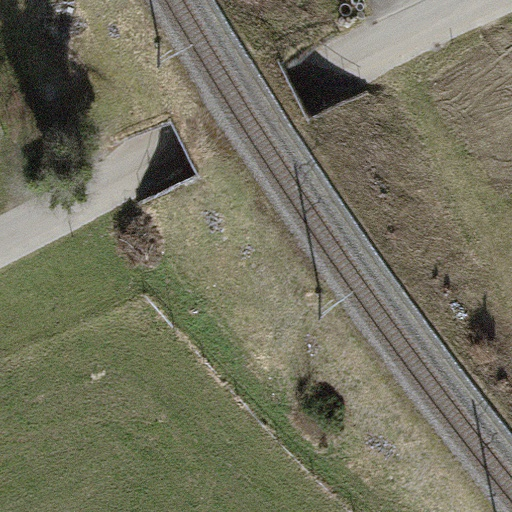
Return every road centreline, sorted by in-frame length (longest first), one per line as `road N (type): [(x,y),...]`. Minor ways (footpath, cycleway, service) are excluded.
road 1 (unclassified): [(487,0),(0,242)]
road 2 (track): [(394,511),(71,206)]
